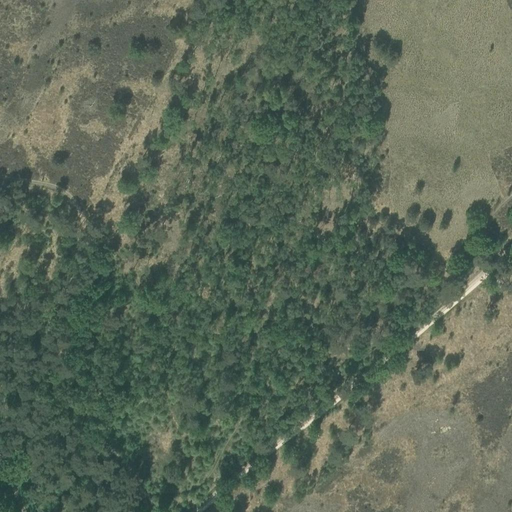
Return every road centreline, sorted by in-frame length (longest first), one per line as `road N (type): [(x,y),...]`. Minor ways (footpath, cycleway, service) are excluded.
road 1 (unknown): [(126,511),(204,478),(277,364),(368,355),(511,195)]
road 2 (track): [(156,511),(51,369),(91,272),(84,213),(58,190),(0,177)]
road 3 (track): [(197,511),(511,247)]
